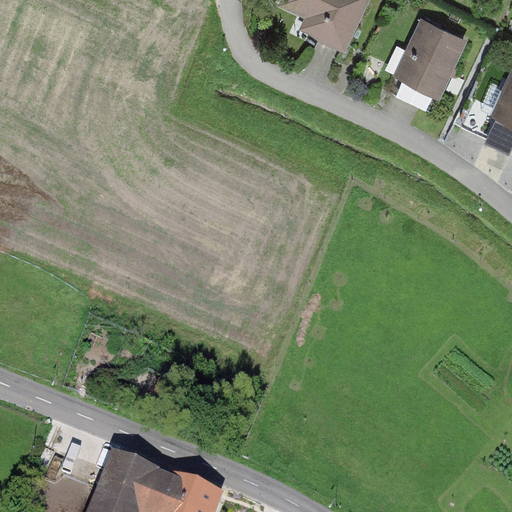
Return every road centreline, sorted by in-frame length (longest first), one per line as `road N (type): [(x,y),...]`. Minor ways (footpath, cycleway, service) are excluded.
road 1 (residential): [(511,210),(429,148),(265,68),(242,50),(234,0)]
road 2 (tertiary): [(312,511),(0,381)]
